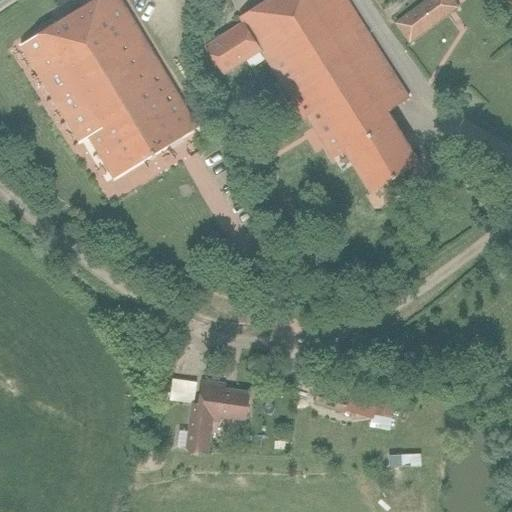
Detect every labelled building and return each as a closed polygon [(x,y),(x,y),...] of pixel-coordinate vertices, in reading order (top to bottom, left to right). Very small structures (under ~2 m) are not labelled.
[(51,0),(4,30),(65,131),(74,126),(99,166),(189,114),(149,53),(142,41),(114,0),(51,0)] [(346,0),(229,0),(228,1),(234,9),(191,36),(207,63),(251,37),(317,145),(325,141),(352,187),(408,153),(376,102),(400,87),(346,0)] [(400,0),(388,9),(403,30),(445,0),(400,0)] [(242,368),(178,367),(177,433),(212,434),(212,408),(241,408),(242,368)] [(367,380),(314,369),(310,386),(336,391),(337,387),(364,393),(367,380)]
